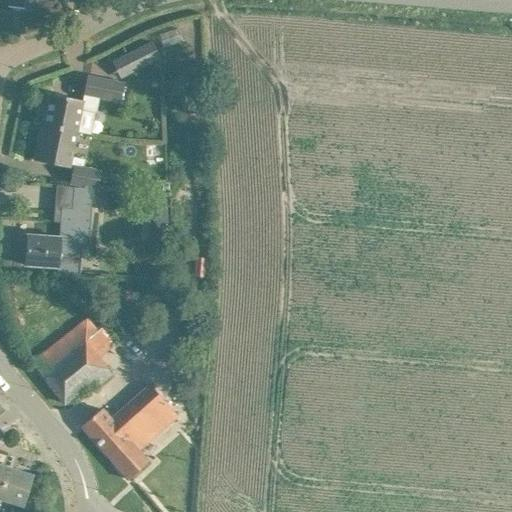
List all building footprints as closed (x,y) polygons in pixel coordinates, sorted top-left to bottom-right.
[(9,0),(8,7),(25,9),(25,10),(69,14),(70,0),(9,0)] [(129,56),(136,71),(161,59),(154,43),(129,56)] [(50,94),(44,124),(77,131),(81,109),(95,112),(98,98),(120,102),(124,83),(87,75),(82,100),(50,94)] [(77,131),(44,124),(41,124),(34,159),(70,167),(70,166),(74,166),(71,183),(96,188),(100,171),(83,167),(85,159),(72,156),(77,131)] [(28,235),(25,265),(59,267),(60,255),(79,257),(80,240),(90,241),(94,188),(77,187),(76,212),(61,211),(59,238),(28,235)] [(109,372),(99,358),(118,344),(95,313),(28,362),(61,407),(109,372)] [(101,409),(81,427),(128,479),(148,461),(139,450),(147,442),(176,415),(150,384),(110,419),(101,409)] [(0,493),(8,467),(0,464),(0,493)] [(8,467),(0,493),(0,499),(23,507),(33,475),(8,467)]
